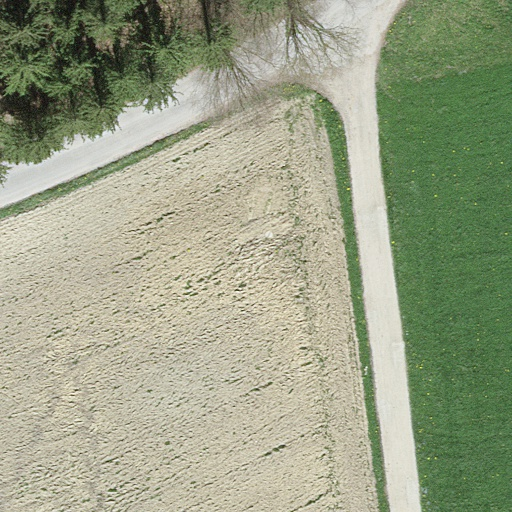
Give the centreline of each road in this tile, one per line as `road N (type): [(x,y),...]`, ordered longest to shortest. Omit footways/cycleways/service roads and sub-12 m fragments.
road 1 (track): [(404,511),(342,37)]
road 2 (unclassified): [(0,187),(342,37),(383,0)]
